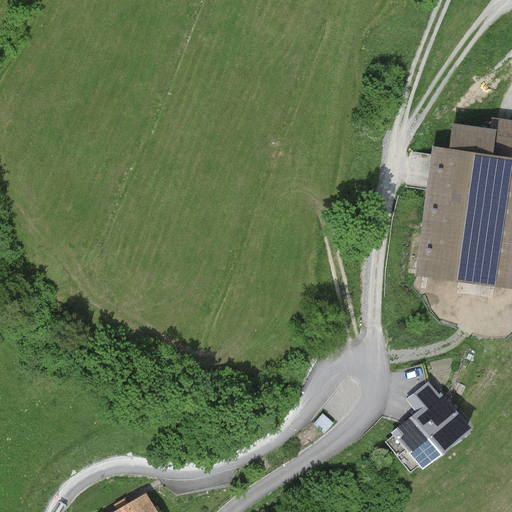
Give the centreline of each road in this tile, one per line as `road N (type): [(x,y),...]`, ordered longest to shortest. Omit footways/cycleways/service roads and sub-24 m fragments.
road 1 (residential): [(57,511),(91,470),(207,467),(254,454),(286,437),(330,373),(352,360),(369,366),(374,381),(361,416),(229,511)]
road 2 (track): [(369,366),(394,152),(444,0)]
road 3 (track): [(394,152),(503,0)]
road 4 (track): [(359,361),(323,216)]
